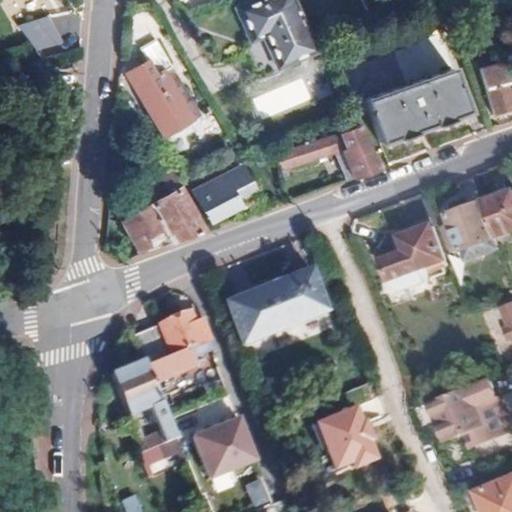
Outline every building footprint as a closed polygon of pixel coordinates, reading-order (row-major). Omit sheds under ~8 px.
[(278,68),(314,52),(290,0),(262,0),(235,12),(250,45),(264,39),(278,68)] [(35,50),(58,33),(41,9),(17,25),(35,50)] [(421,42),(410,15),(327,46),(339,72),(421,42)] [(161,136),(198,114),(156,41),(137,52),(143,63),(126,73),(161,136)] [(511,78),(506,64),(480,75),(496,117),(511,110),(511,78)] [(465,112),(449,70),(366,101),(364,94),(352,99),(358,113),(368,110),(380,144),(465,112)] [(259,118),(309,100),(302,79),(252,96),(259,118)] [(378,169),(361,125),(298,148),(304,163),(342,149),(353,177),(378,169)] [(210,223),(241,204),(235,195),(249,187),(237,167),(220,178),(218,175),(191,192),(210,223)] [(206,231),(187,201),(168,170),(157,178),(166,193),(120,223),(137,250),(165,233),(171,243),(206,231)] [(450,255),(511,232),(511,191),(447,215),(451,228),(442,231),(450,255)] [(444,260),(432,227),(437,225),(425,193),(404,201),(416,233),(401,239),(406,253),(382,262),(389,281),(444,260)] [(374,261),(399,252),(392,233),(367,242),(374,261)] [(240,346),(327,312),(307,260),(289,268),(291,274),(223,301),(240,346)] [(511,304),(500,309),(511,339),(511,304)] [(212,350),(204,330),(195,333),(192,323),(135,347),(142,364),(155,394),(196,377),(193,369),(207,363),(204,353),(212,350)] [(155,394),(142,364),(110,377),(127,419),(146,411),(162,447),(174,441),(155,394)] [(511,439),(511,427),(501,401),(499,402),(490,383),(419,413),(428,435),(441,430),(449,449),(468,441),(474,455),(511,439)] [(384,458),(359,405),(317,422),(340,476),(384,458)] [(260,460),(242,415),(192,436),(210,480),(260,460)] [(154,451),(140,420),(125,426),(139,457),(154,451)] [(511,511),(511,481),(475,497),(481,511),(511,511)] [(219,511),(272,511),(261,486),(216,506),(219,511)] [(125,511),(140,511),(136,503),(124,509),(125,511)]
